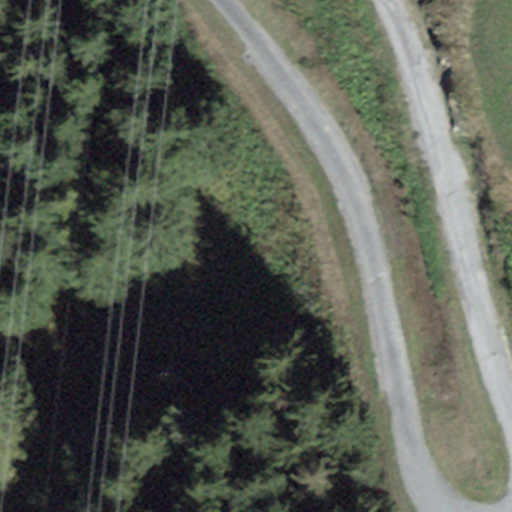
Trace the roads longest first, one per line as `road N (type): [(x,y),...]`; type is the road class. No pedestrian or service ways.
road 1 (unclassified): [(448,511),(430,493),(362,217),(258,53),(212,0)]
road 2 (unclassified): [(378,0),(424,89),(511,407)]
